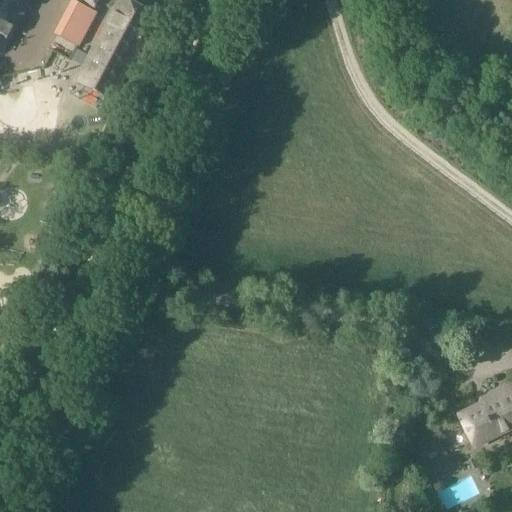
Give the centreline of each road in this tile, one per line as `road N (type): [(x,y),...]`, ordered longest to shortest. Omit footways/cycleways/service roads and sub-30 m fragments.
road 1 (track): [(24,511),(257,0)]
road 2 (unknown): [(0,423),(200,0)]
